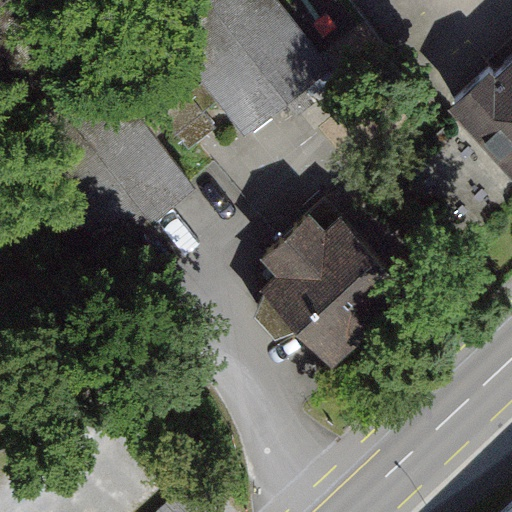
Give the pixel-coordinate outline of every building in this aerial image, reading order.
[(41,0),(0,0),(0,90),(70,37),(41,0)] [(325,62),(275,0),(144,0),(242,128),(325,62)] [(511,53),(456,103),(511,166),(511,53)] [(39,137),(117,241),(196,182),(118,78),(39,137)] [(283,264),(265,283),(328,352),(413,282),(349,204),(335,221),(318,205),(269,246),(283,264)] [(511,511),(511,501),(500,511),(511,511)]
